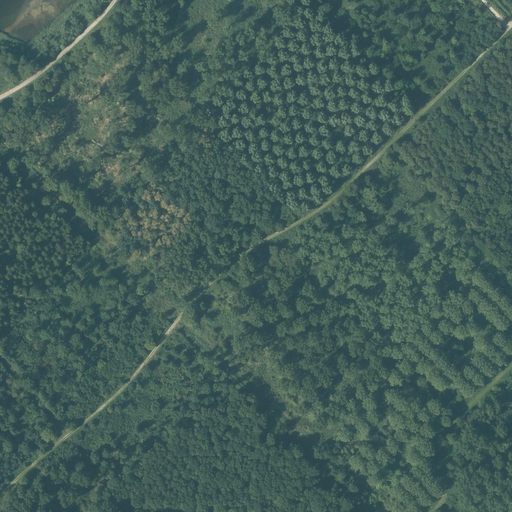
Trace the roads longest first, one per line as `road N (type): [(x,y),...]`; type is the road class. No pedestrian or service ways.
road 1 (track): [(0,498),(107,403),(237,256),(321,209),(511,26)]
road 2 (track): [(511,365),(450,425),(445,494),(432,511)]
road 3 (track): [(112,0),(44,76),(0,102)]
